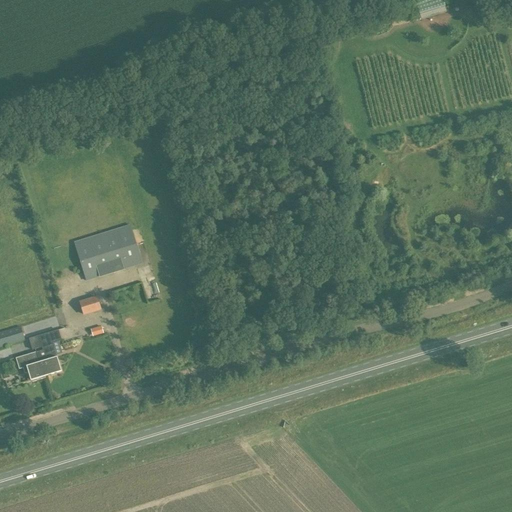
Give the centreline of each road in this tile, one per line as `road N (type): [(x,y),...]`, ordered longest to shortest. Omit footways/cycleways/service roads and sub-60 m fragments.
road 1 (primary): [(0,480),(511,325)]
road 2 (unclassified): [(0,436),(511,286)]
